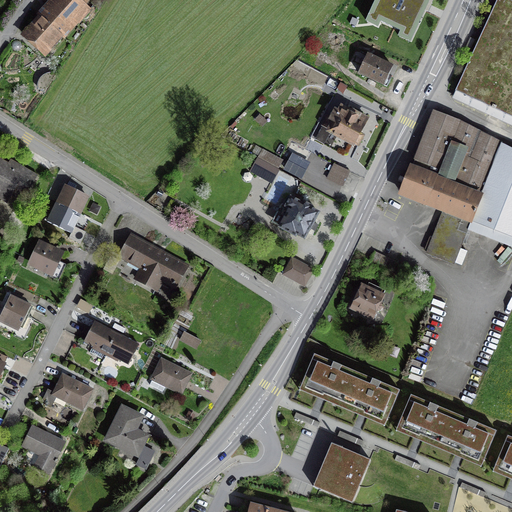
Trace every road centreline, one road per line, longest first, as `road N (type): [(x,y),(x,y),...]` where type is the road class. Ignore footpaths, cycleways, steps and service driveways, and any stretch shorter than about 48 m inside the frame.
road 1 (secondary): [(309,317),(465,0)]
road 2 (residential): [(288,304),(184,452),(124,511)]
road 3 (residential): [(121,199),(16,411)]
road 4 (residential): [(288,304),(121,199)]
road 5 (residential): [(121,199),(0,120)]
road 6 (secondary): [(160,511),(251,414)]
road 7 (residential): [(251,414),(270,440),(270,460),(237,472),(214,511)]
